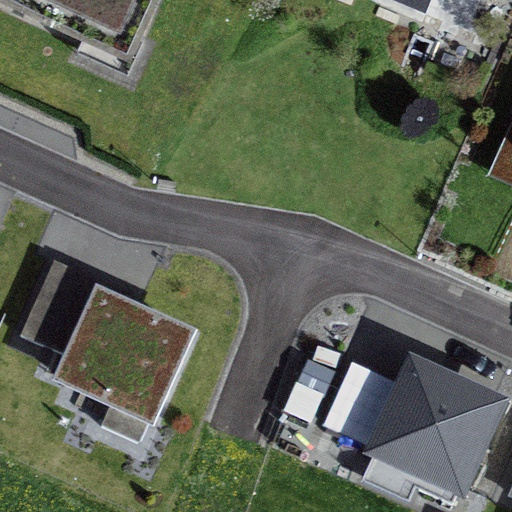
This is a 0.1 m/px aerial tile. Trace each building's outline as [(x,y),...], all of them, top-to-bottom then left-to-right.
[(130,46),(151,0),(0,0),(0,6),(82,44),(90,28),(130,46)] [(511,134),(492,180),(511,188),(511,134)] [(21,336),(65,356),(96,288),(99,282),(55,261),(21,336)] [(152,425),(194,333),(96,288),(65,356),(54,380),(152,425)] [(366,447),(392,385),(348,366),(321,428),(366,447)] [(362,457),(460,499),(498,408),(436,382),(400,367),(392,385),(366,447),(362,457)]
